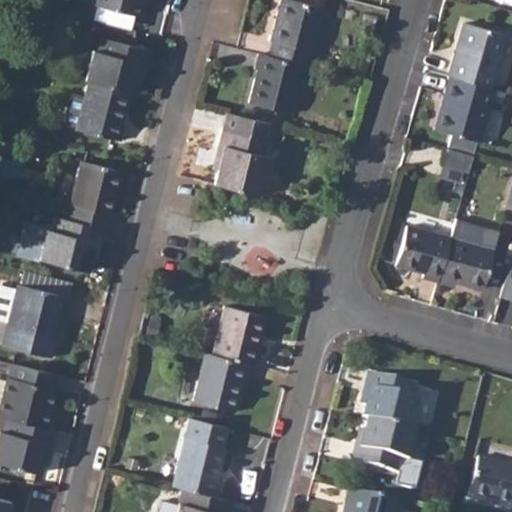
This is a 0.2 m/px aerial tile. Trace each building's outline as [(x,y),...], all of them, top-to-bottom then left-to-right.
[(92,0),(91,5),(136,16),(140,2),(140,0),(92,0)] [(272,41),(268,55),(303,64),(306,65),(309,51),(313,52),(324,7),(294,0),(279,0),(270,40),(272,41)] [(463,21),(449,74),(490,86),(505,33),(463,21)] [(92,49),(85,79),(86,80),(127,90),(132,91),(136,77),(142,79),(149,48),(100,36),(97,51),(92,49)] [(268,55),(257,52),(253,69),(256,71),(248,103),(291,113),(303,64),(268,55)] [(490,86),(449,74),(434,128),(479,140),(494,87),(490,86)] [(82,96),(75,125),(75,128),(119,139),(123,124),(120,124),(127,90),(86,80),(82,96)] [(217,168),(213,183),(258,195),(275,124),(226,111),(217,145),(222,146),(217,168)] [(445,148),(441,164),(467,172),(472,155),(445,148)] [(71,206),(68,220),(104,228),(106,229),(110,215),(112,215),(123,172),(79,161),(69,205),(71,206)] [(68,220),(55,216),(52,230),(47,230),(40,258),(88,270),(91,259),(96,260),(104,228),(68,220)] [(422,277),(437,281),(449,236),(406,224),(395,266),(422,274),(422,277)] [(449,236),(437,281),(452,286),(453,283),(481,291),(492,249),(449,236)] [(51,357),(56,336),(62,313),(67,314),(70,299),(17,284),(16,289),(3,286),(0,288),(0,321),(7,323),(2,344),(51,357)] [(223,305),(211,353),(250,363),(257,365),(261,350),(258,348),(266,316),(223,305)] [(211,353),(204,351),(191,400),(235,412),(243,379),(245,379),(250,363),(211,353)] [(0,415),(49,428),(52,412),(48,411),(49,402),(57,374),(8,361),(4,378),(0,377),(0,415)] [(364,404),(361,418),(365,419),(407,430),(415,399),(411,398),(415,384),(366,371),(359,403),(364,404)] [(49,428),(0,415),(0,461),(38,471),(41,460),(46,461),(53,429),(49,428)] [(188,417),(171,485),(180,488),(217,497),(221,481),(218,479),(230,428),(188,417)] [(407,430),(365,419),(362,432),(357,430),(350,461),(418,478),(422,464),(407,460),(414,431),(407,430)] [(511,506),(511,505),(511,461),(478,453),(466,498),(511,509),(511,506)] [(217,497),(180,488),(177,505),(159,500),(156,511),(228,511),(231,500),(217,497)] [(349,507),(348,511),(399,511),(401,503),(348,489),(344,505),(349,507)] [(0,511),(9,511),(12,501),(0,498),(0,511)]
